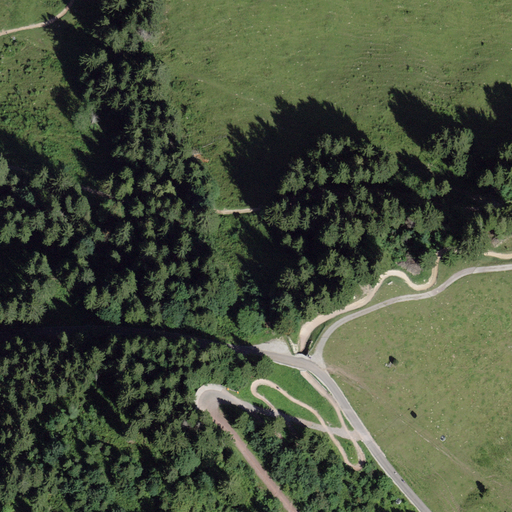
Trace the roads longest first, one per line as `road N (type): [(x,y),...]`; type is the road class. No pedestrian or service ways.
road 1 (track): [(0,324),(150,323),(315,366),(427,511)]
road 2 (track): [(315,366),(337,324),(433,293),(466,270),(511,264)]
